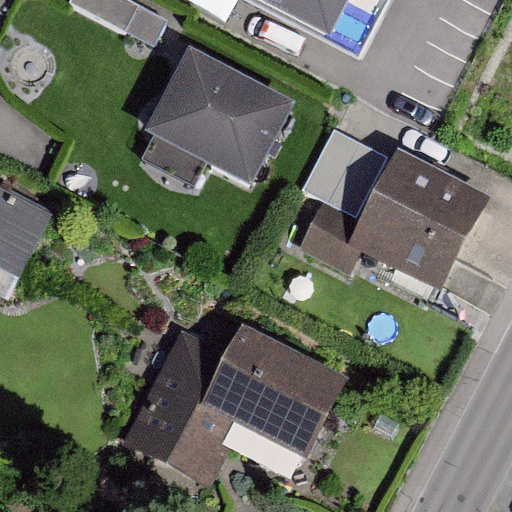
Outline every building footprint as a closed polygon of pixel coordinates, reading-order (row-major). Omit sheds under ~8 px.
[(168,27),(116,0),(76,0),(71,9),(154,53),(168,27)] [(394,0),(223,0),(358,70),(394,0)] [(297,114),(191,57),(145,142),(252,199),(297,114)] [(493,209),(400,160),(363,231),(350,255),(363,262),(443,303),(493,209)] [(0,194),(0,303),(6,306),(52,223),(0,194)] [(363,231),(326,211),(302,257),(352,284),(363,262),(350,255),(363,231)] [(230,361),(183,337),(124,453),(200,492),(232,431),(309,471),(350,391),(244,336),(230,361)]
